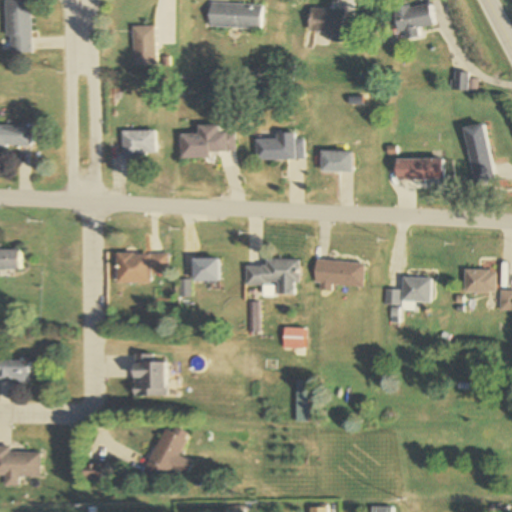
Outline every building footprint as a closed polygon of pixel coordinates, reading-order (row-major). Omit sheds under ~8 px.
[(30,0),(6,0),(7,53),(31,53),(30,0)] [(262,29),(263,5),(209,3),(208,27),(262,29)] [(395,8),(399,39),(420,36),(418,27),(433,25),(430,3),(395,8)] [(345,9),(309,8),(309,31),(331,31),(331,41),(345,41),(345,9)] [(135,64),(157,64),(157,23),(135,23),(135,64)] [(180,134),(180,156),(236,155),(236,134),(219,134),(219,125),(199,126),(199,134),(180,134)] [(474,185),(494,182),(485,125),(465,128),(474,185)] [(0,147),(31,147),(31,126),(0,126),(0,147)] [(122,131),(122,158),(156,157),(156,131),(122,131)] [(257,140),(257,162),(306,160),(306,139),(296,140),(296,134),(277,134),(277,140),(257,140)] [(322,173),(353,173),(353,152),(322,152),(322,173)] [(396,180),(444,180),(444,159),(396,159),(396,180)] [(0,269),(20,270),(20,250),(0,250),(0,269)] [(167,254),(115,254),(116,283),(151,283),(151,273),(167,273),(167,254)] [(191,259),(191,281),(219,281),(219,259),(191,259)] [(300,284),(300,259),(265,259),(265,266),(245,266),(245,285),(277,285),(277,294),(295,295),(295,283),(300,284)] [(364,287),(366,263),(316,260),(315,284),(364,287)] [(465,292),(497,292),(497,270),(465,270),(465,292)] [(432,278),(403,278),(403,302),(432,302),(432,278)] [(511,290),(501,290),(501,310),(511,310),(511,290)] [(284,348),(303,348),(303,328),(284,328),(284,348)] [(154,354),(133,354),(133,396),(166,396),(166,362),(154,362),(154,354)] [(29,360),(0,360),(0,382),(29,383),(29,360)] [(178,456),(188,434),(165,425),(143,477),(164,486),(171,468),(187,475),(193,462),(178,456)] [(9,451),(9,446),(0,446),(0,475),(5,476),(5,486),(20,486),(20,476),(40,476),(40,451),(9,451)] [(85,464),(85,482),(105,482),(105,464),(85,464)]
